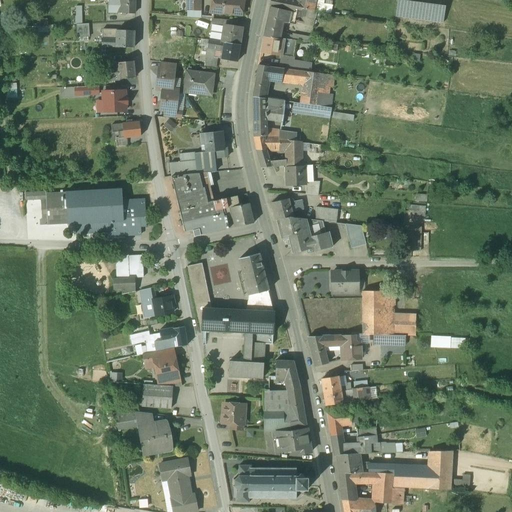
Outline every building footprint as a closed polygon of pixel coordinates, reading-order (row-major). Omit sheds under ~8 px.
[(135,0),(122,0),(122,13),(121,15),(125,15),(126,13),(135,13),(135,0)] [(199,0),(187,0),(187,10),(199,11),(199,0)] [(215,0),(213,13),(241,15),(243,0),(215,0)] [(296,2),(285,0),(271,0),(270,7),(288,11),(294,13),(295,9),(296,2)] [(296,0),(296,2),(295,9),(298,9),(312,12),(314,0),(296,0)] [(397,0),(395,17),(443,23),(445,6),(397,0)] [(288,11),(270,7),(267,19),(283,22),(286,23),(288,11)] [(312,12),(298,9),(297,15),(315,18),(316,12),(312,12)] [(216,19),(212,19),(211,25),(223,27),(223,26),(224,20),(216,19)] [(283,22),(267,19),(264,37),(279,40),(279,39),(283,22)] [(82,24),(76,24),(77,37),(89,37),(89,24),(82,24)] [(241,28),(223,26),(223,27),(220,42),(224,43),(238,45),(241,28)] [(130,28),(120,27),(120,31),(116,31),(116,48),(133,48),(133,31),(130,31),(130,28)] [(116,31),(102,30),(101,47),(116,48),(116,31)] [(279,40),(264,37),(259,60),(268,62),(270,48),(282,50),(283,40),(279,39),(279,40)] [(220,42),(208,40),(207,48),(215,49),(223,50),(224,43),(220,42)] [(290,41),(283,40),(282,50),(292,51),(294,41),(290,41)] [(238,45),(224,43),(223,50),(221,59),(221,60),(236,62),(239,45),(238,45)] [(337,46),(328,45),(327,58),(336,59),(337,46)] [(207,48),(205,57),(214,58),(215,49),(207,48)] [(223,50),(215,49),(214,58),(217,58),(221,59),(223,50)] [(214,58),(205,57),(204,67),(216,68),(217,58),(214,58)] [(133,61),(118,63),(118,69),(119,79),(135,78),(133,61)] [(268,66),(258,65),(253,92),(264,94),(267,78),(281,80),(283,68),(269,66),(268,66)] [(118,69),(112,69),(112,67),(104,68),(105,81),(119,79),(118,69)] [(160,68),(158,68),(156,89),(162,89),(172,90),(174,70),(160,68)] [(306,72),(283,68),(281,80),(304,84),(306,72)] [(213,74),(186,71),(184,93),(211,96),(213,74)] [(320,74),(306,72),(304,84),(302,103),(316,106),(320,74)] [(320,74),(316,106),(331,108),(335,76),(320,74)] [(99,87),(75,88),(75,95),(99,94),(99,87)] [(172,90),(162,89),(159,110),(165,111),(175,112),(176,111),(178,91),(172,90)] [(17,98),(17,90),(7,90),(7,98),(17,98)] [(104,111),(126,111),(125,104),(127,104),(127,97),(125,98),(125,92),(103,92),(104,111)] [(264,94),(253,92),(252,97),(263,98),(284,101),(284,95),(269,93),(264,94)] [(263,98),(252,97),(253,130),(266,130),(265,119),(281,122),(284,101),(263,98)] [(316,106),(302,103),(300,115),(329,119),(331,108),(316,106)] [(332,118),(355,121),(355,115),(333,112),(332,118)] [(139,122),(131,123),(130,120),(126,121),(127,123),(122,124),(123,131),(124,138),(127,138),(141,136),(139,122)] [(176,126),(169,120),(163,126),(170,132),(175,127),(176,126)] [(122,124),(111,125),(112,133),(118,132),(123,131),(122,124)] [(296,134),(279,132),(279,137),(279,140),(295,141),(296,134)] [(222,133),(200,135),(201,145),(204,144),(205,153),(213,152),(214,159),(227,157),(226,144),(223,144),(222,133)] [(264,136),(253,137),(256,150),(258,159),(268,158),(266,151),(279,150),(279,140),(279,137),(266,137),(265,137),(264,136)] [(119,138),(115,138),(116,146),(128,145),(127,138),(124,138),(119,138)] [(268,158),(258,159),(261,168),(286,166),(286,167),(301,166),(300,142),(295,141),(279,140),(279,150),(285,150),(285,161),(269,163),(268,158)] [(180,162),(169,163),(171,177),(199,174),(207,173),(215,172),(214,159),(213,152),(205,153),(195,154),(195,161),(180,162)] [(195,153),(179,154),(180,162),(195,161),(195,154),(195,153)] [(286,167),(285,167),(287,186),(305,185),(305,183),(304,166),(301,166),(286,167)] [(207,173),(199,174),(202,188),(204,187),(204,188),(210,186),(207,173)] [(204,188),(204,187),(202,188),(199,174),(171,177),(183,232),(192,230),(194,236),(229,229),(226,216),(224,216),(224,215),(232,213),(231,207),(239,206),(237,196),(208,203),(207,199),(206,199),(206,196),(204,188)] [(319,181),(312,182),(305,183),(305,185),(305,194),(318,195),(319,181)] [(121,189),(66,192),(67,224),(75,224),(76,234),(109,232),(109,236),(141,235),(140,220),(145,220),(144,199),(122,201),(121,189)] [(46,191),(25,192),(25,201),(41,200),(46,199),(46,193),(46,191)] [(46,193),(46,199),(41,200),(42,219),(47,219),(47,225),(67,224),(66,192),(46,193)] [(288,199),(271,203),(276,220),(278,220),(290,217),(293,217),(292,212),(290,206),(289,201),(288,199)] [(302,200),(293,202),(294,206),(290,206),(292,212),(303,210),(302,200)] [(239,206),(231,207),(232,213),(235,227),(253,223),(249,203),(239,206)] [(337,210),(316,207),(315,220),(336,223),(337,210)] [(293,217),(290,217),(278,220),(282,236),(288,235),(293,253),(307,250),(307,249),(312,247),(313,251),(333,247),(329,231),(311,236),(308,226),(322,223),(322,221),(315,220),(293,217)] [(361,226),(345,224),(351,248),(366,245),(361,226)] [(420,233),(411,233),(411,240),(411,251),(420,251),(420,233)] [(268,291),(259,253),(239,258),(248,294),(245,310),(211,309),(196,308),(200,330),(244,332),(251,332),(273,333),(274,312),(273,312),(268,291)] [(141,256),(128,257),(128,255),(116,256),(116,279),(128,279),(128,277),(142,276),(142,255),(141,255),(141,256)] [(201,263),(187,267),(190,283),(205,280),(201,263)] [(357,272),(332,272),(332,293),(357,293),(357,272)] [(142,276),(128,277),(128,279),(116,279),(112,279),(113,290),(121,289),(121,295),(135,292),(134,278),(143,278),(142,276)] [(205,280),(190,283),(196,308),(211,309),(205,280)] [(153,287),(140,291),(141,299),(155,296),(153,287)] [(383,292),(361,292),(362,322),(362,335),(373,335),(380,335),(383,335),(383,292)] [(392,292),(383,292),(383,335),(391,335),(393,335),(392,292)] [(155,296),(141,299),(142,306),(143,306),(154,304),(153,300),(156,299),(155,296)] [(156,299),(153,300),(154,304),(156,315),(156,316),(173,312),(171,303),(169,303),(168,297),(156,299)] [(154,304),(143,306),(145,317),(156,315),(154,304)] [(416,314),(393,313),(394,335),(415,336),(415,319),(416,314)] [(184,327),(159,331),(160,333),(161,342),(169,340),(171,348),(172,348),(187,345),(184,327)] [(150,337),(149,331),(131,336),(132,345),(144,342),(144,343),(145,343),(147,353),(156,351),(153,336),(150,337)] [(264,343),(251,342),(251,332),(244,332),(243,361),(263,362),(264,343)] [(161,342),(160,333),(153,334),(153,336),(156,351),(171,348),(169,340),(161,342)] [(353,335),(341,336),(340,345),(341,360),(360,359),(360,358),(363,354),(363,346),(360,343),(360,342),(354,343),(353,335)] [(383,335),(380,335),(380,344),(391,345),(391,335),(383,335)] [(406,336),(391,335),(391,345),(406,345),(406,336)] [(329,336),(308,337),(316,367),(328,364),(323,346),(340,345),(341,336),(330,336),(329,336)] [(464,338),(431,337),(431,348),(464,349),(464,338)] [(141,344),(135,346),(137,355),(143,354),(141,344)] [(147,353),(143,354),(145,362),(153,360),(174,355),(172,348),(171,348),(156,351),(147,353)] [(174,355),(153,360),(159,386),(173,386),(180,387),(178,374),(174,355)] [(243,361),(228,361),(228,376),(262,378),(263,362),(243,361)] [(293,361),(276,361),(276,377),(269,377),(269,379),(286,380),(291,388),(300,387),(293,361)] [(338,377),(321,380),(323,393),(340,390),(340,388),(338,377)] [(159,386),(158,386),(143,384),(141,406),(171,408),(173,386),(159,386)] [(291,388),(285,394),(285,392),(283,392),(283,394),(269,394),(269,390),(263,390),(263,393),(263,407),(263,431),(275,431),(290,431),(307,428),(300,387),(291,388)] [(368,387),(360,388),(362,400),(370,399),(368,387)] [(360,388),(353,389),(354,401),(355,401),(362,400),(360,388)] [(345,390),(340,390),(323,393),(325,406),(342,403),(343,403),(341,393),(346,392),(345,390)] [(244,405),(223,403),(222,423),(229,424),(242,425),(244,405)] [(348,411),(327,414),(330,435),(341,434),(340,425),(350,424),(348,412),(348,411)] [(357,411),(348,412),(350,424),(355,423),(358,423),(357,411)] [(119,430),(139,426),(136,412),(116,416),(119,430)] [(149,414),(136,412),(139,426),(151,424),(149,414)] [(151,424),(139,426),(142,441),(144,441),(146,451),(160,449),(161,451),(170,450),(169,443),(166,444),(165,439),(167,438),(167,436),(167,435),(166,434),(164,434),(162,422),(151,424)] [(307,428),(290,431),(275,431),(278,452),(286,451),(287,453),(291,452),(292,453),(297,452),(297,453),(302,453),(302,454),(311,453),(307,428)] [(375,428),(356,430),(357,435),(357,437),(376,436),(375,428)] [(425,428),(415,430),(416,438),(426,436),(425,428)] [(341,434),(330,435),(334,455),(336,455),(347,454),(346,445),(343,446),(341,434)] [(376,436),(357,437),(358,444),(370,444),(377,443),(376,436)] [(377,443),(370,444),(371,453),(379,453),(379,443),(377,443)] [(386,443),(379,443),(379,453),(396,452),(395,444),(386,444),(386,443)] [(358,444),(346,445),(347,454),(358,454),(371,453),(370,444),(358,444)] [(451,451),(429,452),(428,468),(427,489),(449,490),(450,467),(451,451)] [(347,454),(336,455),(338,473),(360,472),(360,473),(368,473),(368,466),(359,466),(358,454),(347,454)] [(191,495),(187,476),(190,475),(186,459),(159,465),(163,481),(168,480),(174,511),(195,511),(198,511),(194,495),(191,495)] [(428,468),(368,464),(368,466),(368,473),(375,473),(394,474),(392,487),(403,487),(427,489),(428,468)] [(267,469),(259,469),(259,467),(258,467),(258,469),(251,469),(251,465),(239,465),(239,474),(238,475),(238,476),(235,480),(233,479),(233,480),(234,481),(234,486),(233,486),(233,487),(235,487),(238,490),(238,491),(237,491),(236,502),(249,502),(249,499),(250,498),(258,498),(258,499),(259,499),(259,498),(267,498),(267,499),(268,499),(268,498),(276,498),(276,499),(277,499),(277,498),(285,498),(285,499),(286,499),(286,498),(295,498),(296,499),(297,498),(296,497),(296,490),(298,490),(300,492),(302,492),(303,490),(304,489),(306,489),(307,490),(308,489),(307,488),(307,487),(307,480),(307,479),(308,478),(307,477),(306,478),(304,478),(304,475),(302,474),(300,474),(298,475),(298,476),(296,476),(296,469),(297,468),(295,468),(295,469),(287,469),(287,467),(285,467),(285,469),(278,469),(278,467),(276,467),(276,469),(268,469),(268,467),(267,467),(267,469)] [(360,472),(338,473),(340,490),(350,490),(352,492),(352,482),(374,483),(375,473),(368,473),(360,473),(360,472)] [(394,474),(375,473),(374,483),(373,501),(372,502),(374,502),(401,505),(403,487),(392,487),(394,474)] [(463,474),(463,480),(455,480),(454,487),(471,487),(471,475),(463,474)] [(350,490),(340,490),(341,501),(342,501),(344,511),(373,511),(374,502),(372,502),(373,501),(352,500),(352,492),(350,490)]
